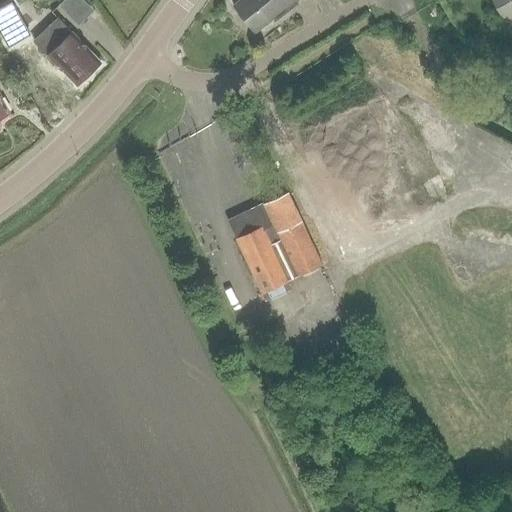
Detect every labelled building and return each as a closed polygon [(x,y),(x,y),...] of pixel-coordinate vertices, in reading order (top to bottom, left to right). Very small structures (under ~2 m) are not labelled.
[(97,0),(69,0),(67,2),(88,23),(104,7),(97,0)] [(237,0),(232,4),(254,32),(271,19),(274,22),(297,4),(294,0),(237,0)] [(511,0),(492,0),(505,23),(511,18),(511,0)] [(11,4),(0,10),(0,31),(9,47),(29,35),(11,4)] [(75,85),(99,62),(57,18),(33,41),(75,85)] [(0,120),(10,114),(0,96),(0,120)] [(288,191),(262,203),(271,222),(273,225),(276,232),(302,220),(288,191)] [(262,203),(227,219),(236,238),(262,226),(263,229),(273,225),(271,222),(262,203)] [(302,220),(276,232),(280,240),(297,277),(302,274),(323,265),(302,220)] [(273,225),(263,229),(270,244),(280,240),(276,232),(273,225)] [(262,226),(236,238),(262,293),(287,281),(270,244),(263,229),(262,226)] [(280,240),(270,244),(287,281),(289,281),(297,277),(280,240)] [(287,281),(262,293),(265,300),(291,289),(288,282),(287,281)]
